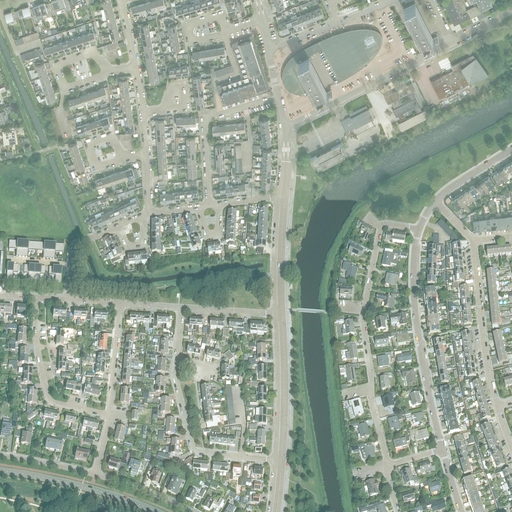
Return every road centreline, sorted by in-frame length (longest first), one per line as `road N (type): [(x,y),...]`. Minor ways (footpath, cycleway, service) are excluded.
road 1 (residential): [(441,450),(414,309),(419,229)]
road 2 (residential): [(281,461),(196,451),(177,360)]
road 3 (residential): [(497,406),(474,241)]
road 4 (residential): [(109,415),(48,396),(35,297)]
road 5 (residential): [(208,204),(203,118),(277,95)]
road 6 (tertiary): [(155,511),(0,471)]
road 7 (residential): [(281,461),(281,314)]
road 8 (residential): [(107,69),(91,51),(57,63),(64,89),(106,73)]
road 9 (residential): [(341,99),(450,43)]
